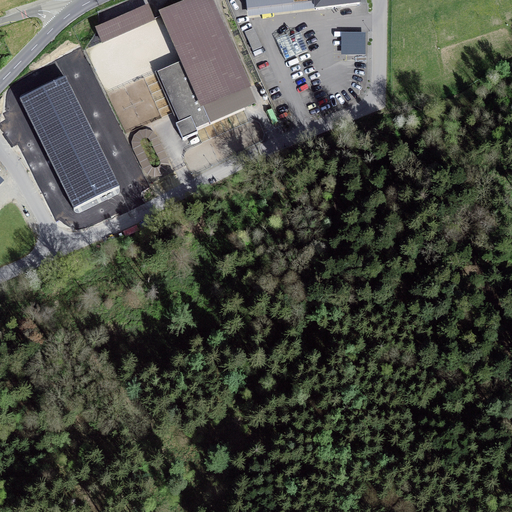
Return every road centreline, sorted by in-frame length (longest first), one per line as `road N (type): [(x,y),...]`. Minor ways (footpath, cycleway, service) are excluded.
road 1 (unclassified): [(58,251),(367,106),(378,91),(380,0)]
road 2 (unclassified): [(0,146),(58,251)]
